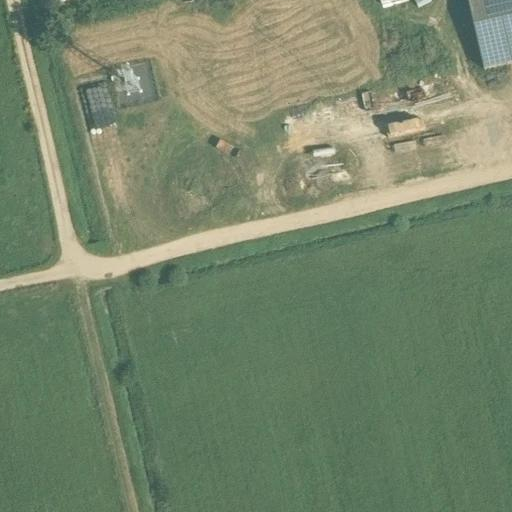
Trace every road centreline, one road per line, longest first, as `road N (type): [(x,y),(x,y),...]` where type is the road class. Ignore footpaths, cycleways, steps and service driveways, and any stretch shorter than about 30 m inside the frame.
road 1 (track): [(71,274),(489,178)]
road 2 (track): [(3,0),(71,274)]
road 3 (track): [(71,274),(125,511)]
